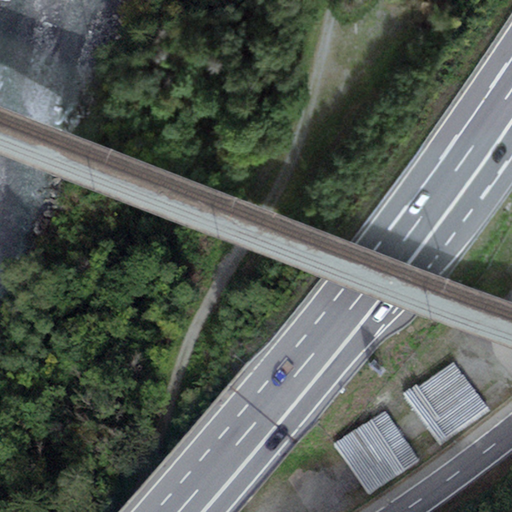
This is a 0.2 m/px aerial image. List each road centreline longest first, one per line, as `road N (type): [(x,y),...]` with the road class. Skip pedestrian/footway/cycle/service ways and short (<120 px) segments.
road 1 (track): [(155,511),(184,381),(341,0)]
road 2 (trunk): [(178,511),(338,330),(511,101)]
road 3 (tertiary): [(397,511),(511,428)]
